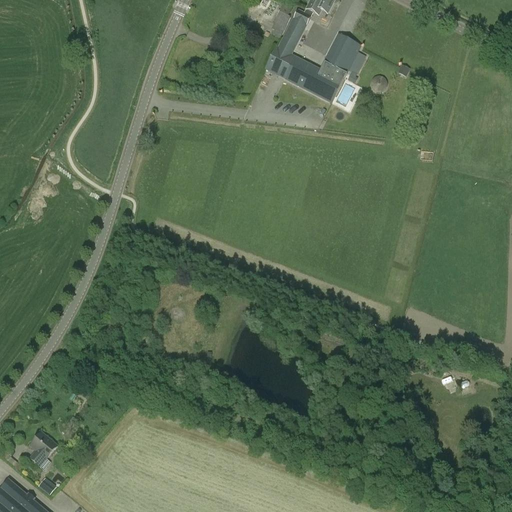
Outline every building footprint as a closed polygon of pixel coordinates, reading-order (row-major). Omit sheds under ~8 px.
[(306,11),(305,14),(311,18),(313,14),(319,17),(321,12),(328,16),(336,1),(334,0),(321,0),(321,1),(318,0),(311,0),(306,11)] [(282,6),(274,25),(285,30),(290,19),(288,18),(291,10),(284,7),(282,6)] [(276,54),(267,71),(284,80),(295,59),(291,57),(295,51),(311,18),(305,14),(298,11),(281,44),(276,54)] [(284,80),(331,105),(342,83),(343,83),(347,77),(349,72),(352,74),(357,76),(366,58),(358,54),(361,48),(338,36),(323,65),(324,65),(321,72),(296,59),(295,59),(284,80)] [(467,379),(458,382),(462,392),(471,389),(467,379)] [(36,452),(30,460),(32,462),(40,469),(47,461),(57,448),(49,441),(41,434),(30,447),(36,452)] [(49,496),(56,488),(45,479),(38,487),(49,496)] [(0,511),(46,511),(10,481),(0,493),(0,511)]
